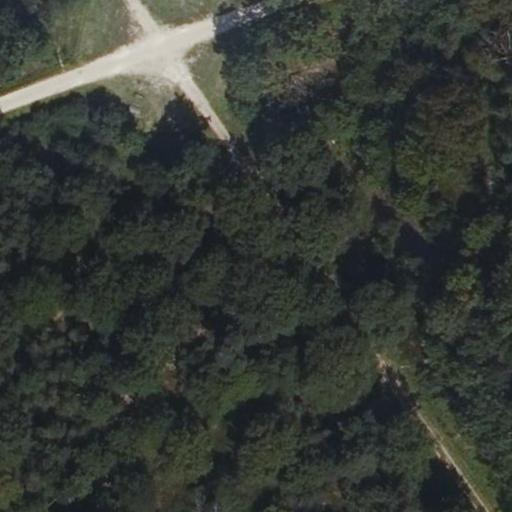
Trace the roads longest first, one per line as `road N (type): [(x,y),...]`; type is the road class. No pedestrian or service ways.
road 1 (track): [(132,0),(484,511)]
road 2 (track): [(0,101),(271,0)]
